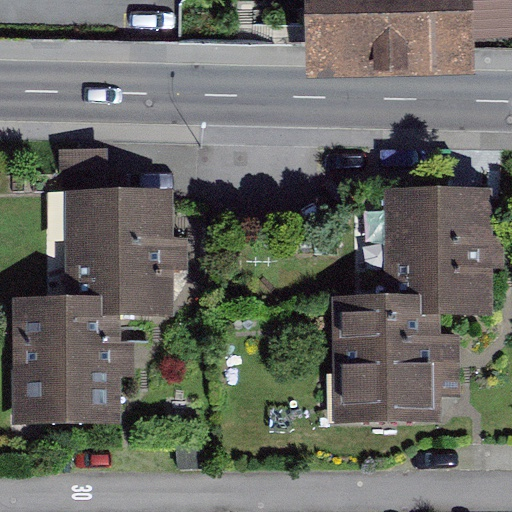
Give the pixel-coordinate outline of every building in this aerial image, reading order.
[(504,0),(314,0),(314,51),(467,50),(467,31),(505,31),(504,0)] [(402,197),(403,300),(458,300),(505,300),(505,197),(402,197)] [(73,202),(73,305),(129,305),(176,304),(175,201),(73,202)] [(459,412),(458,300),(403,300),(366,301),(366,413),(459,412)] [(129,417),(129,305),(73,305),(36,305),(36,417),(129,417)]
